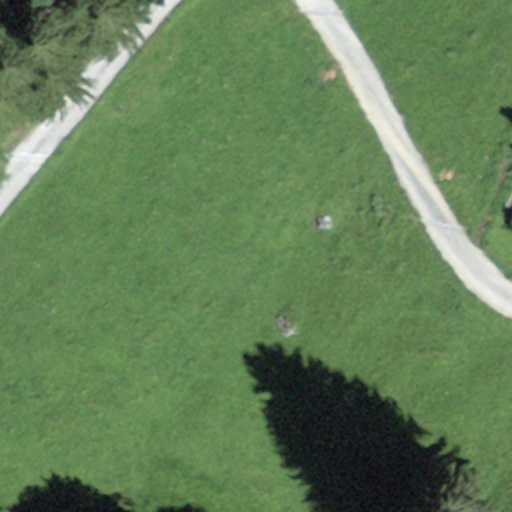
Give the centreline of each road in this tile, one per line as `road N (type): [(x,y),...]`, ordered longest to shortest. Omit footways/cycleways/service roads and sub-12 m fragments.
road 1 (track): [(320,0),(472,269),(511,291)]
road 2 (track): [(0,207),(160,0)]
